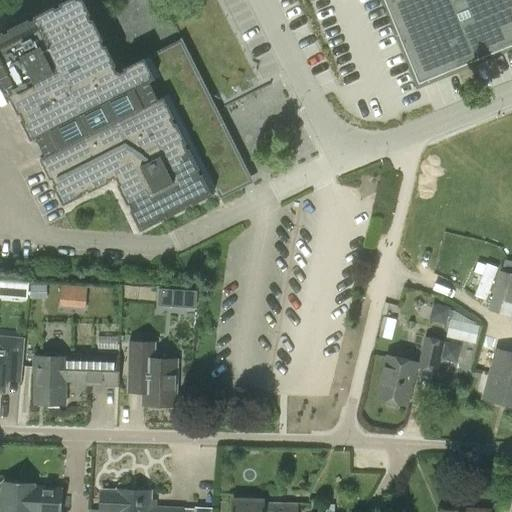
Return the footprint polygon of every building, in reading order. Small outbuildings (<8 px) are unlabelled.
[(30,21),(29,19),(8,29),(9,32),(4,34),(3,32),(0,33),(0,78),(5,89),(8,88),(10,93),(8,94),(18,115),(20,114),(23,119),(21,120),(31,141),(36,138),(45,156),(40,158),(51,179),(53,178),(55,183),(53,184),(64,205),(85,195),(83,192),(88,190),(89,192),(110,182),(109,180),(114,177),(115,179),(117,178),(119,183),(117,184),(128,205),(130,204),(132,209),(130,210),(141,231),(162,221),(161,218),(165,216),(167,218),(188,208),(186,206),(191,203),(192,205),(213,195),(213,194),(216,193),(220,200),(242,188),(204,110),(208,108),(214,105),(181,40),(150,55),(150,54),(148,55),(149,57),(145,58),(145,57),(123,68),(124,70),(120,72),(119,70),(117,71),(115,67),(117,66),(106,45),(104,46),(102,41),(104,40),(93,19),(91,20),(89,15),(91,14),(83,0),(67,0),(59,4),(60,6),(56,8),(55,6),(33,17),(34,19),(30,21)] [(511,0),(384,0),(419,83),(511,45),(511,0)] [(511,314),(511,274),(499,271),(488,310),(511,317),(511,314)] [(0,280),(0,296),(17,298),(28,299),(29,283),(18,282),(0,280)] [(61,306),(87,306),(88,285),(61,284),(61,306)] [(198,308),(198,289),(159,288),(158,307),(198,308)] [(456,371),(471,375),(485,318),(433,306),(430,319),(450,324),(447,335),(463,339),(456,371)] [(0,392),(5,393),(7,370),(21,371),(23,339),(0,337),(0,392)] [(435,372),(442,342),(426,338),(419,368),(435,372)] [(128,392),(144,392),(143,405),(175,406),(176,360),(153,359),(154,343),(130,342),(128,392)] [(444,344),(441,360),(457,363),(461,346),(445,342),(444,344)] [(511,353),(497,349),(490,374),(511,379),(511,353)] [(119,386),(119,357),(72,356),(72,385),(119,386)] [(406,406),(417,363),(388,356),(377,399),(385,400),(384,404),(386,407),(394,409),(398,407),(399,404),(406,406)] [(64,405),(64,359),(34,358),(34,373),(36,373),(36,405),(64,405)] [(511,407),(511,379),(490,374),(483,399),(511,407)] [(61,511),(63,489),(34,487),(35,483),(4,481),(1,511),(61,511)] [(194,511),(194,509),(182,509),(182,508),(150,507),(151,491),(105,490),(101,511),(194,511)] [(298,511),(298,503),(263,502),(263,500),(233,500),(232,511),(298,511)]
